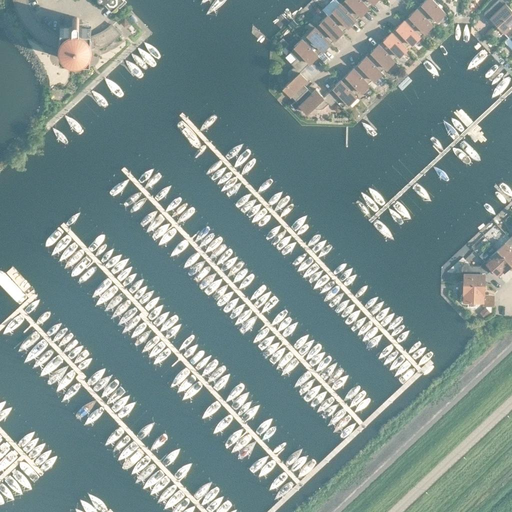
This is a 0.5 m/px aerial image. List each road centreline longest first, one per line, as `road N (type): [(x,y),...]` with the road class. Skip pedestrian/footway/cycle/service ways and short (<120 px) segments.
road 1 (tertiary): [(406,511),(511,411)]
road 2 (residential): [(326,89),(414,0)]
